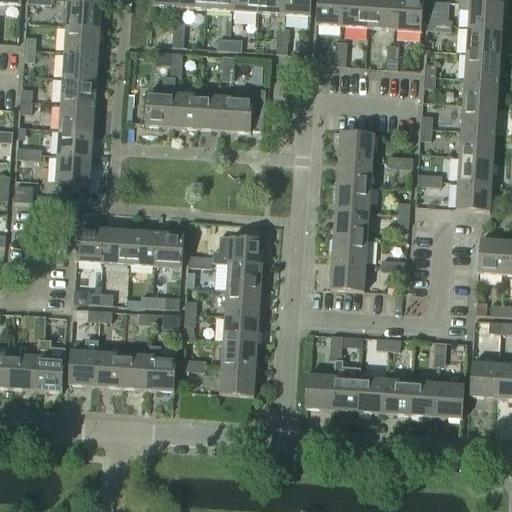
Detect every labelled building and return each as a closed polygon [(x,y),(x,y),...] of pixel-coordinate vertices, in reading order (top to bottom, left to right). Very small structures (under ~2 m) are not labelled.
[(39,0),(39,8),(51,8),(51,0),(39,0)] [(153,0),(153,9),(180,11),(180,0),(153,0)] [(180,0),(180,11),(206,12),(206,0),(180,0)] [(206,0),(206,12),(232,14),(232,0),(206,0)] [(232,0),(232,14),(258,16),(258,0),(232,0)] [(258,0),(258,16),(284,17),(284,0),(258,0)] [(284,0),(284,17),(310,19),(311,0),(284,0)] [(317,0),(316,27),(342,29),(344,0),(317,0)] [(344,0),(342,29),(368,31),(370,0),(344,0)] [(370,0),(368,31),(394,33),(396,0),(370,0)] [(418,0),(396,0),(394,33),(421,35),(423,0),(418,0)] [(469,12),(468,30),(502,33),(503,6),(499,6),(499,0),(458,0),(458,12),(469,12)] [(67,4),(66,30),(100,32),(102,6),(67,4)] [(429,4),(427,33),(439,34),(440,23),(448,24),(448,23),(449,6),(429,4)] [(448,23),(448,24),(440,23),(439,34),(451,35),(452,24),(448,23)] [(173,26),(173,38),(184,39),(184,27),(173,26)] [(66,30),(64,55),(98,58),(100,32),(66,30)] [(468,30),(466,56),(500,58),(502,33),(468,30)] [(277,33),(276,45),(287,46),(288,34),(277,33)] [(184,39),(173,38),(172,50),(183,51),(184,39)] [(25,41),(24,53),(35,54),(36,42),(25,41)] [(217,53),(229,54),(230,43),(218,42),(217,53)] [(230,43),(229,54),(241,55),(242,44),(230,43)] [(287,46),(276,45),(276,57),(287,58),(287,46)] [(336,45),(335,57),(346,58),(347,46),(336,45)] [(387,48),(387,60),(398,61),(398,49),(387,48)] [(35,54),(24,53),(23,65),(34,66),(35,54)] [(64,55),(62,81),(97,84),(98,58),(64,55)] [(171,56),(170,68),(182,69),(182,57),(171,56)] [(466,56),(464,82),(498,84),(500,58),(466,56)] [(346,58),(335,57),(334,69),(345,70),(346,58)] [(223,60),(222,72),(233,72),(234,60),(223,60)] [(398,61),(387,60),(386,72),(397,73),(398,61)] [(182,69),(170,68),(170,80),(181,81),(182,69)] [(425,68),(424,80),(435,80),(436,68),(425,68)] [(233,72),(222,72),(221,84),(233,84),(233,72)] [(435,80),(424,80),(423,92),(434,92),(435,80)] [(62,81),(61,107),(95,110),(97,84),(62,81)] [(464,82),(462,108),(497,110),(498,84),(464,82)] [(21,93),(21,105),(32,106),(33,94),(21,93)] [(226,100),(224,134),(250,136),(250,134),(262,135),(265,94),(252,93),(251,102),(226,100)] [(145,129),(172,131),(174,96),(147,95),(145,129)] [(172,131),(198,133),(200,98),(174,96),(172,131)] [(198,133),(224,134),(226,100),(200,98),(198,133)] [(32,106),(21,105),(20,117),(31,118),(32,106)] [(61,107),(59,133),(93,136),(95,110),(61,107)] [(462,108),(461,134),(495,136),(497,110),(462,108)] [(421,120),(421,132),(432,132),(433,120),(421,120)] [(432,132),(421,132),(420,144),(431,144),(432,132)] [(59,133),(57,159),(91,162),(93,136),(59,133)] [(0,134),(0,141),(0,145),(12,146),(13,135),(0,134)] [(461,134),(459,160),(493,162),(495,136),(461,134)] [(340,135),(338,162),(372,164),(374,138),(340,135)] [(17,162),(29,163),(30,152),(18,151),(17,162)] [(30,152),(29,163),(41,164),(42,153),(30,152)] [(91,162),(57,159),(55,186),(90,189),(91,162)] [(388,171),(400,172),(401,161),(389,160),(388,171)] [(459,160),(457,186),(491,188),(493,162),(459,160)] [(401,161),(400,172),(412,173),(413,161),(401,161)] [(338,162),(337,188),(371,190),(372,164),(338,162)] [(417,189),(429,190),(430,179),(418,178),(417,189)] [(0,179),(0,191),(9,192),(9,180),(0,179)] [(430,179),(429,190),(441,191),(442,179),(430,179)] [(491,188),(457,186),(455,213),(490,215),(491,188)] [(337,188),(335,214),(369,216),(371,190),(337,188)] [(33,191),(15,190),(14,205),(32,206),(33,191)] [(9,192),(0,191),(0,203),(8,204),(9,192)] [(399,206),(398,218),(409,219),(410,207),(399,206)] [(335,214),(333,240),(367,242),(369,216),(335,214)] [(409,219),(398,218),(397,230),(408,231),(409,219)] [(76,265),(103,266),(105,232),(79,231),(76,265)] [(103,266),(129,268),(131,234),(105,232),(103,266)] [(129,268),(155,270),(157,236),(131,234),(129,268)] [(157,236),(155,270),(182,272),(184,237),(157,236)] [(230,240),(228,267),(262,269),(264,243),(230,240)] [(333,240),(331,266),(366,268),(367,242),(333,240)] [(478,277),(505,279),(507,244),(480,243),(478,277)] [(188,270),(200,271),(201,260),(189,259),(188,270)] [(201,260),(200,271),(212,272),(213,261),(201,260)] [(381,275),(393,276),(394,265),(382,264),(381,275)] [(394,265),(393,276),(405,276),(406,265),(394,265)] [(366,268),(331,266),(330,293),(364,295),(366,268)] [(228,267),(226,293),(261,295),(262,269),(228,267)] [(226,293),(225,319),(259,321),(261,295),(226,293)] [(89,307),(101,308),(101,297),(89,296),(89,307)] [(101,297),(101,308),(113,309),(113,297),(101,297)] [(140,311),(152,311),(153,300),(141,299),(140,311)] [(153,300),(152,311),(164,312),(165,301),(153,300)] [(186,305),(185,317),(196,317),(197,305),(186,305)] [(490,319),(502,320),(502,309),(491,308),(490,319)] [(511,309),(502,309),(502,320),(511,320),(511,309)] [(87,324),(99,325),(100,314),(88,313),(87,324)] [(100,314),(99,325),(111,326),(112,315),(100,314)] [(139,328),(151,329),(152,317),(140,317),(139,328)] [(152,317),(151,329),(163,329),(163,326),(172,326),(172,325),(178,325),(178,319),(152,317)] [(196,317),(185,317),(184,329),(195,329),(196,317)] [(35,319),(34,331),(45,332),(46,320),(35,319)] [(225,319),(223,345),(257,347),(259,321),(225,319)] [(489,336),(501,337),(501,326),(489,325),(489,336)] [(511,326),(501,326),(501,337),(511,337),(511,326)] [(45,332),(34,331),(33,343),(44,344),(45,332)] [(331,339),(330,351),(341,352),(342,340),(331,339)] [(376,353),(388,354),(388,343),(377,342),(376,353)] [(388,343),(388,354),(400,355),(400,344),(388,343)] [(223,345),(221,371),(255,373),(257,347),(223,345)] [(435,346),(434,358),(445,359),(446,347),(435,346)] [(37,359),(35,394),(62,395),(64,361),(64,354),(48,353),(48,347),(38,347),(37,359)] [(149,359),(147,393),(174,395),(176,361),(160,360),(160,350),(150,349),(149,359)] [(341,352),(330,351),(329,363),(340,364),(341,352)] [(68,388),(95,390),(97,355),(71,354),(68,388)] [(95,390),(121,391),(123,357),(97,355),(95,390)] [(0,391),(9,392),(12,358),(0,356),(0,391)] [(121,391),(147,393),(149,359),(123,357),(121,391)] [(9,392),(35,394),(37,359),(12,358),(9,392)] [(445,359),(434,358),(433,370),(444,371),(445,359)] [(181,374),(193,375),(194,364),(182,363),(181,374)] [(194,364),(193,375),(205,376),(206,365),(194,364)] [(470,400),(496,402),(499,367),(472,366),(470,400)] [(496,402),(511,402),(511,368),(499,367),(496,402)] [(255,373),(221,371),(220,398),(254,400),(255,373)] [(305,412),(332,413),(334,379),(307,377),(305,412)] [(332,413),(358,415),(360,381),(334,379),(332,413)] [(358,415),(384,417),(386,383),(360,381),(358,415)] [(384,417),(410,419),(412,384),(386,383),(384,417)] [(410,419),(436,420),(438,386),(412,384),(410,419)] [(438,386),(436,420),(462,422),(464,388),(438,386)]
